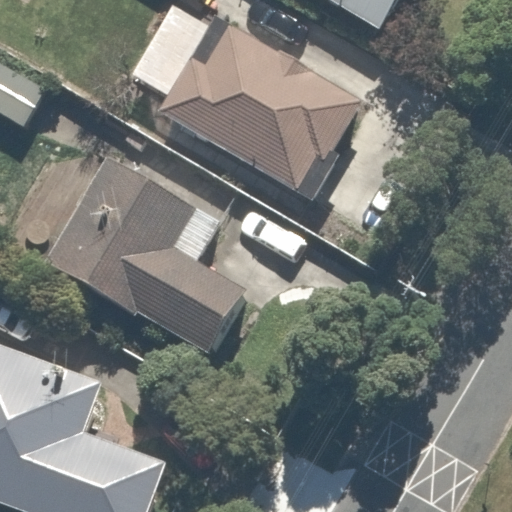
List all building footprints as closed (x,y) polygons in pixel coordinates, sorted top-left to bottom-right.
[(321,0),(380,35),(401,0),(321,0)] [(331,158),(367,96),(226,15),(203,57),(155,29),(128,75),(165,96),(155,113),(294,194),(319,151),(331,158)] [(41,95),(0,69),(0,127),(14,136),(41,95)] [(166,251),(189,215),(107,162),(44,259),(199,358),(238,297),(166,251)] [(0,507),(15,511),(144,511),(161,458),(90,436),(107,385),(0,351),(0,507)]
